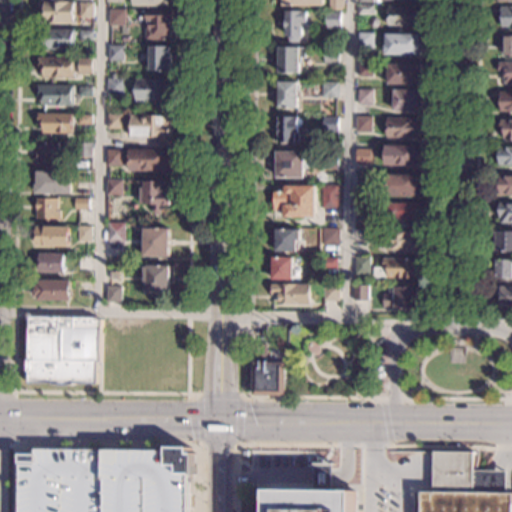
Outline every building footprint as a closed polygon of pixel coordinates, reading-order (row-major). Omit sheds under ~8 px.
[(343,0),(343,10),(329,9),(329,0),(343,0)] [(76,23),(43,22),(43,11),(38,11),(38,2),(76,2),(76,23)] [(93,17),(80,17),(80,4),(92,3),(93,17)] [(374,5),(374,16),(358,15),(359,4),(374,5)] [(421,26),(387,26),(388,6),(421,6),(421,26)] [(511,27),(500,27),(501,7),(511,7),(511,27)] [(125,25),(109,25),(109,10),(125,10),(125,25)] [(170,40),(145,39),(145,28),(148,28),(148,22),(145,22),(146,11),(171,11),(170,40)] [(308,24),(303,24),(302,38),(299,37),(299,43),(288,42),(288,36),(285,35),(286,12),(308,12),(308,24)] [(341,13),(340,27),(326,27),(326,12),(341,13)] [(74,29),(39,28),(39,38),(44,38),(44,48),(74,48),(74,29)] [(93,40),(80,41),(80,30),(93,30),(93,40)] [(375,33),(374,49),(359,48),(360,32),(375,33)] [(423,35),(423,43),(420,43),(420,55),(386,54),(386,34),(423,35)] [(124,46),(123,61),(110,60),(110,45),(124,46)] [(339,47),(339,62),(324,61),(325,46),(339,47)] [(170,47),(170,55),(171,55),(171,59),(172,60),(172,72),(149,71),(150,47),(170,47)] [(307,58),(302,58),(302,63),(299,63),(299,73),(279,73),(279,48),(307,48),(307,58)] [(75,58),(74,78),(42,77),(42,70),(38,70),(38,57),(75,58)] [(92,74),(78,74),(78,57),(92,57),(92,74)] [(373,75),(360,75),(360,62),(373,62),(373,75)] [(511,83),(504,83),(504,72),(497,72),(498,62),(511,62),(511,83)] [(422,83),(387,84),(387,75),(379,75),(379,65),(422,65),(422,83)] [(123,96),(107,95),(108,77),(124,77),(123,96)] [(171,81),(170,107),(156,106),(156,102),(134,101),(135,79),(171,81)] [(297,108),(279,108),(279,82),(297,82),(297,108)] [(339,97),(323,97),(323,82),(339,83),(339,97)] [(75,86),(74,106),(42,105),(42,97),(37,97),(37,85),(75,86)] [(92,96),(79,96),(79,87),(92,87),(92,96)] [(373,90),(372,104),(358,104),(358,90),(373,90)] [(422,110),(394,110),(394,90),(422,91),(422,110)] [(511,112),(499,112),(499,92),(511,92),(511,112)] [(74,115),(74,134),(41,133),(41,125),(37,125),(37,113),(74,115)] [(123,130),(107,130),(107,113),(123,113),(123,130)] [(166,121),(172,121),(171,144),(161,143),(161,137),(130,137),(130,114),(167,115),(166,121)] [(92,115),(92,124),(78,125),(78,115),(92,115)] [(372,132),(357,132),(357,116),(372,116),(372,132)] [(299,144),(278,144),(278,117),(299,117),(299,144)] [(338,118),(338,131),(323,130),(324,118),(338,118)] [(420,137),(386,137),(386,119),(421,119),(420,137)] [(511,139),(503,139),(503,135),(500,135),(500,120),(511,120),(511,139)] [(59,155),(61,155),(61,164),(37,164),(37,143),(59,143),(59,155)] [(91,157),(77,158),(77,143),(91,143),(91,157)] [(418,150),(421,150),(421,162),(417,162),(417,166),(386,166),(386,146),(418,146),(418,150)] [(511,166),(498,166),(498,147),(511,147),(511,166)] [(372,164),(356,164),(355,149),(372,149),(372,164)] [(123,150),(123,167),(108,167),(108,150),(123,150)] [(168,156),(171,160),(171,169),(169,171),(128,171),(128,150),(168,150),(168,156)] [(304,178),(277,177),(277,151),(304,152),(304,178)] [(338,170),(323,170),(323,151),(338,151),(338,170)] [(72,195),(35,194),(35,185),(37,185),(37,172),(72,173),(72,195)] [(373,188),(356,188),(356,174),(373,174),(373,188)] [(417,198),(383,198),(382,176),(417,175),(417,198)] [(511,195),(499,195),(499,175),(511,175),(511,195)] [(123,196),(107,196),(107,180),(121,180),(123,180),(123,196)] [(164,185),(168,185),(168,193),(170,193),(171,206),(164,206),(164,212),(161,214),(155,215),(149,208),(144,205),(140,205),(140,187),(143,187),(143,182),(164,181),(164,185)] [(339,208),(322,209),(322,185),(339,185),(339,208)] [(315,217),(283,217),(283,211),(274,211),(274,192),(284,193),(284,186),(316,187),(315,217)] [(58,210),(61,210),(61,219),(36,219),(37,199),(59,199),(58,210)] [(89,209),(75,209),(75,199),(89,199),(89,209)] [(371,219),(355,218),(355,201),(372,201),(371,219)] [(511,203),(511,222),(500,222),(500,219),(497,219),(498,202),(511,203)] [(418,221),(388,221),(388,204),(418,203),(418,221)] [(125,243),(107,243),(107,223),(125,223),(125,243)] [(92,242),(78,242),(78,226),(92,226),(92,242)] [(71,228),(70,247),(36,246),(37,227),(71,228)] [(169,257),(144,256),(144,228),(170,228),(169,257)] [(300,240),(297,240),(297,252),(276,252),(276,229),(300,229),(300,240)] [(339,245),(322,245),(322,229),(325,229),(339,229),(339,245)] [(372,229),(371,244),(356,244),(356,229),(372,229)] [(419,239),(418,239),(418,250),(383,250),(383,232),(419,231),(419,239)] [(511,252),(496,252),(496,232),(511,232),(511,252)] [(65,273),(39,273),(39,254),(65,254),(65,273)] [(292,280),(272,280),(272,257),(293,257),(292,280)] [(369,274),(355,274),(355,257),(367,257),(369,257),(369,274)] [(337,259),(337,268),(322,267),(323,258),(337,259)] [(417,266),(420,266),(420,279),(383,279),(383,258),(417,258),(417,266)] [(511,279),(495,279),(495,261),(511,261),(511,279)] [(169,293),(147,292),(147,282),(144,282),(144,266),(169,267),(169,293)] [(72,301),(38,301),(38,298),(34,298),(34,283),(38,283),(38,280),(72,280),(72,301)] [(311,285),(311,305),(277,304),(277,296),(271,296),(271,284),(311,285)] [(368,301),(354,301),(354,285),(368,285),(368,301)] [(340,301),(324,301),(324,286),(340,286),(340,301)] [(121,302),(107,302),(107,287),(121,288),(121,302)] [(511,306),(500,306),(500,295),(495,295),(495,287),(511,287),(511,306)] [(417,307),(394,307),(395,288),(417,288),(417,307)] [(96,319),(102,319),(101,362),(99,362),(99,384),(28,383),(29,317),(97,318),(96,319)] [(449,349),(449,364),(465,364),(465,349),(449,349)] [(286,395),(254,395),(254,363),(286,363),(286,395)] [(193,511),(195,447),(34,445),(34,449),(19,449),(17,511),(511,511),(511,492),(508,492),(508,470),(478,470),(478,451),(436,451),(435,492),(424,492),(424,511),(358,511),(359,490),(333,490),(334,477),(334,462),(315,462),(314,477),(314,490),(273,489),(272,511),(193,511)]
